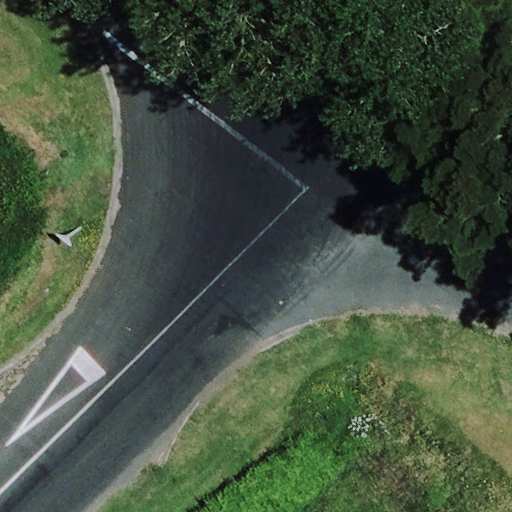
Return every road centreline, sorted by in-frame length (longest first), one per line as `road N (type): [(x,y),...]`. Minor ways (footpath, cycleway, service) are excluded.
road 1 (residential): [(368,130),(0,493)]
road 2 (unclassified): [(368,130),(202,0)]
road 3 (unclassified): [(511,240),(368,130)]
